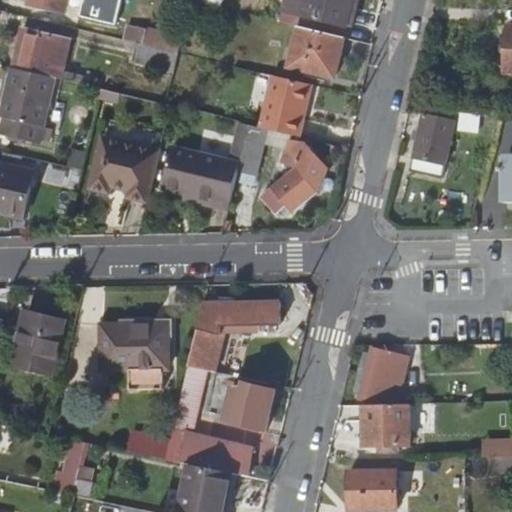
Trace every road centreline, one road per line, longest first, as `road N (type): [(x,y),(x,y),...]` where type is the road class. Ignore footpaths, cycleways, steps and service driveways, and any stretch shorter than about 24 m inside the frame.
road 1 (residential): [(0,263),(350,258)]
road 2 (residential): [(350,258),(413,0)]
road 3 (residential): [(350,258),(291,511)]
road 4 (residential): [(350,258),(511,250)]
